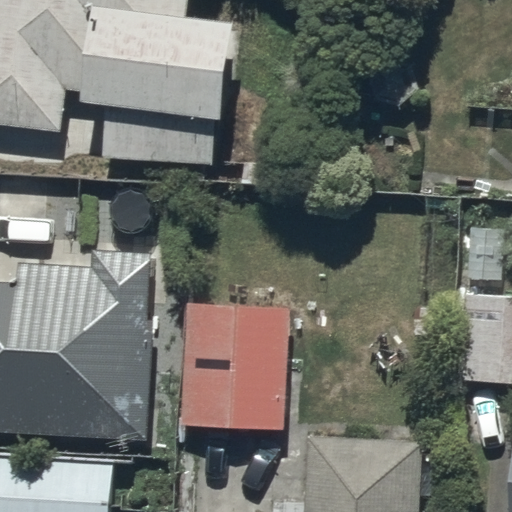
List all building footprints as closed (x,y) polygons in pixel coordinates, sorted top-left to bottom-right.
[(0,0),(0,114),(64,122),(69,81),(114,86),(106,145),(154,151),(153,165),(216,173),(237,0),(235,0),(0,0)] [(0,267),(0,414),(143,425),(155,249),(93,245),(93,259),(22,254),(21,269),(0,267)] [(511,288),(467,285),(461,371),(511,375),(511,288)] [(189,292),(182,414),(288,420),(295,299),(189,292)] [(277,489),(276,511),(423,511),(428,429),(315,421),(310,491),(277,489)] [(0,511),(112,511),(114,446),(0,441),(0,511)]
